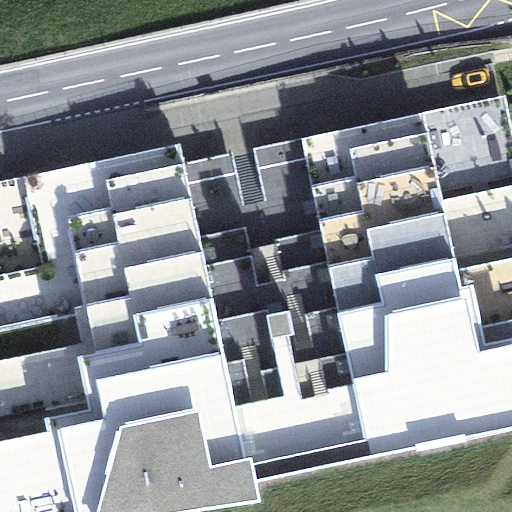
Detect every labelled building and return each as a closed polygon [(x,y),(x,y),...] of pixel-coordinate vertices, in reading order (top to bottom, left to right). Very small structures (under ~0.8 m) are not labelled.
[(510,145),(511,144),(511,130),(505,96),(253,149),(257,169),(306,158),(504,117),(510,145)] [(364,441),(247,466),(255,504),(511,465),(511,351),(476,359),(443,201),(511,185),(511,144),(510,145),(504,117),(306,158),(316,206),(323,241),(330,275),(339,320),(349,368),(361,429),(364,441)] [(0,182),(0,202),(184,164),(180,144),(0,182)] [(198,181),(237,173),(232,154),(194,162),(198,181)] [(244,449),(247,466),(364,441),(361,429),(349,368),(339,320),(330,275),(323,241),(316,206),(306,158),(257,169),(264,202),(244,206),(237,173),(198,181),(194,162),(184,164),(201,246),(203,256),(210,290),(222,344),(231,390),(244,449)] [(83,511),(200,511),(255,504),(247,466),(244,449),(231,390),(222,344),(210,290),(203,256),(201,246),(184,164),(0,202),(0,262),(40,254),(52,312),(86,305),(94,342),(105,396),(110,420),(111,424),(67,434),(83,511)] [(0,417),(105,396),(94,342),(0,361),(0,417)] [(0,511),(83,511),(67,434),(111,424),(110,420),(0,441),(0,511)]
